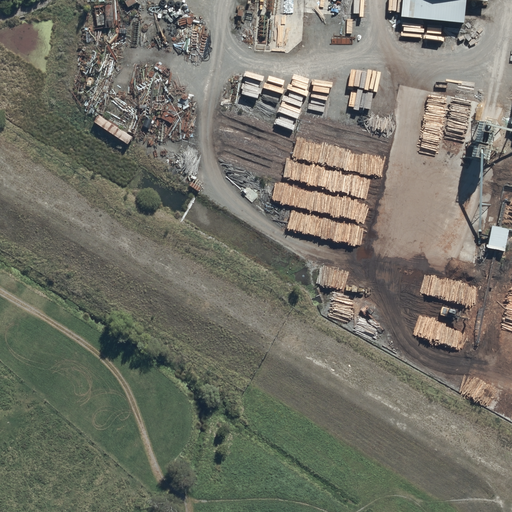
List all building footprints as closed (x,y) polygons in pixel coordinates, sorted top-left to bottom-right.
[(269,0),(269,2),(295,4),(294,11),(335,14),(335,6),(342,6),(342,0),(269,0)] [(399,0),(400,2),(462,8),(462,0),(399,0)] [(97,113),(93,120),(127,142),(132,135),(97,113)] [(489,224),(486,245),(504,248),(507,226),(489,224)] [(477,251),(463,251),(462,265),(477,265),(477,251)]
